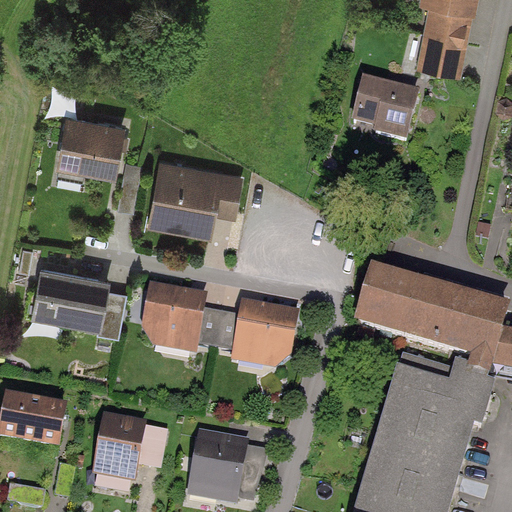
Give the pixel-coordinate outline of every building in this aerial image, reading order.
[(462,86),(477,0),(415,0),(413,12),(428,15),(416,77),(462,86)] [(75,113),(80,88),(57,84),(52,108),(75,113)] [(412,144),(420,100),(351,87),(343,132),(412,144)] [(132,130),(53,116),(44,164),(124,178),(132,130)] [(245,180),(153,168),(146,228),(207,236),(209,219),(239,223),(245,180)] [(97,340),(107,287),(34,274),(24,327),(97,340)] [(440,511),(480,383),(511,392),(511,400),(502,435),(511,438),(511,338),(495,334),(500,315),(363,274),(345,332),(396,347),(346,511),(440,511)] [(201,303),(149,295),(142,341),(294,364),(301,320),(235,311),(233,320),(199,315),(201,303)] [(0,450),(54,460),(62,415),(0,404),(0,450)] [(159,438),(99,424),(87,476),(128,485),(131,471),(150,475),(159,438)] [(265,454),(202,438),(188,493),(250,509),(265,454)]
